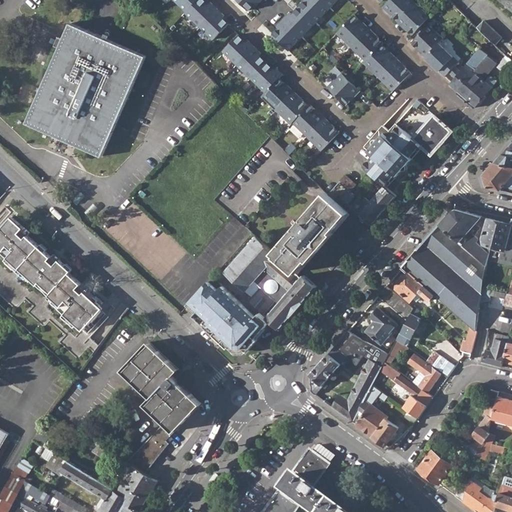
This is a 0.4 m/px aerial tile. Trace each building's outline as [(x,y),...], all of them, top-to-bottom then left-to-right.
[(174,0),(187,12),(199,0),(174,0)] [(186,13),(200,27),(218,9),(212,3),(211,2),(209,3),(206,0),(199,0),(187,12),(186,13)] [(259,4),(262,0),(239,0),(249,10),(256,3),(258,5),(259,4)] [(307,0),(301,6),(318,22),(332,7),(323,0),(307,0)] [(393,11),(400,18),(418,0),(417,0),(388,0),(385,4),(393,11)] [(409,27),(415,32),(426,21),(432,15),(418,0),(400,18),(409,27)] [(293,12),(286,19),(304,36),(318,22),(301,6),(298,9),(294,13),(293,12)] [(219,11),(218,9),(200,27),(214,40),(230,24),(223,17),(225,16),(219,11)] [(338,32),(352,46),(369,27),(365,22),(355,13),(338,32)] [(290,50),(304,36),(286,19),(280,24),(279,26),(280,28),(274,34),(290,50)] [(479,26),(496,44),(503,37),(485,20),(479,26)] [(88,30),(71,22),(67,30),(64,37),(60,45),(26,123),(53,135),(71,143),(79,147),(103,157),(147,56),(112,41),(97,34),(88,30)] [(421,49),(427,55),(440,42),(444,38),(430,24),(413,42),(421,49)] [(352,46),(367,60),(383,43),(384,42),(377,35),(369,27),(352,46)] [(225,51),(238,64),(255,46),(249,40),(248,40),(246,42),(240,35),(225,51)] [(445,75),(450,72),(456,65),(460,62),(440,42),(427,55),(426,56),(437,67),(445,75)] [(365,62),(380,75),(397,57),(393,53),(383,43),(367,60),(365,62)] [(238,64),(253,78),(268,62),(260,55),(263,53),(259,50),(255,46),(238,64)] [(481,48),(467,65),(474,72),(488,54),(481,48)] [(500,64),(507,70),(511,64),(511,59),(508,55),(500,64)] [(380,75),(395,89),(412,71),(405,64),(397,57),(380,75)] [(253,78),(267,91),(280,78),(284,74),(278,68),(277,67),(275,69),(268,62),(253,78)] [(450,72),(456,78),(462,71),(456,65),(450,72)] [(486,81),(474,72),(467,65),(462,71),(456,78),(452,82),(451,84),(459,92),(458,93),(474,107),(492,87),(486,81)] [(362,89),(350,78),(343,71),(338,66),(331,73),(330,75),(335,80),(329,86),(347,103),(362,89)] [(491,77),(486,81),(492,87),(497,81),(491,77)] [(263,95),(277,109),(294,91),(286,83),(280,78),(267,91),(263,95)] [(277,109),(291,123),(293,121),(309,105),(300,97),(294,91),(277,109)] [(293,121),(308,135),(324,118),(317,110),(310,104),(309,105),(293,121)] [(424,146),(433,154),(454,131),(435,115),(414,138),(424,146)] [(308,135),(322,150),(326,146),(339,132),(331,124),(324,118),(308,135)] [(380,181),(386,186),(396,173),(399,175),(424,146),(414,138),(398,123),(391,132),(384,126),(365,147),(374,154),(363,166),(380,181)] [(230,212),(247,227),(298,164),(289,155),(285,150),(270,135),(215,199),(230,212)] [(511,142),(495,162),(511,166),(511,142)] [(291,144),(285,150),(289,155),(296,148),(291,144)] [(504,186),(511,188),(511,166),(495,162),(486,171),(484,174),(487,186),(488,187),(501,190),(504,186)] [(487,186),(484,174),(486,171),(484,170),(478,177),(480,185),(488,187),(487,186)] [(340,180),(352,190),(357,184),(346,174),(340,180)] [(329,195),(345,209),(349,205),(350,204),(357,195),(352,190),(340,180),(338,183),(329,195)] [(363,200),(380,215),(397,195),(386,186),(380,181),(363,200)] [(277,255),(298,273),(304,265),(331,233),(348,212),(345,209),(329,195),(325,192),(275,252),(277,254),(277,255)] [(353,207),(372,224),(380,215),(363,200),(357,195),(350,204),(353,207)] [(72,205),(66,200),(63,204),(68,209),(72,205)] [(461,241),(464,244),(472,235),(473,234),(474,235),(481,227),(476,223),(482,215),(456,208),(452,209),(440,223),(461,241)] [(511,225),(511,224),(511,223),(488,217),(483,237),(485,242),(502,248),(503,248),(505,249),(511,225)] [(0,305),(78,376),(101,347),(85,331),(93,322),(94,323),(100,317),(101,317),(105,314),(101,309),(101,306),(104,303),(97,297),(96,298),(91,294),(90,295),(87,292),(89,290),(71,274),(72,272),(61,261),(62,260),(55,255),(53,257),(30,236),(32,233),(26,228),(25,229),(13,218),(0,232),(0,305)] [(471,324),(476,328),(483,284),(486,265),(486,263),(464,244),(461,241),(440,223),(404,265),(410,271),(435,293),(468,322),(468,321),(471,324)] [(511,224),(511,225),(505,249),(503,261),(511,263),(511,224)] [(499,260),(503,248),(502,248),(485,242),(482,243),(481,245),(477,242),(478,239),(474,235),(473,234),(472,235),(464,244),(486,263),(486,265),(495,267),(497,259),(499,260)] [(279,303),(302,278),(298,273),(277,255),(277,254),(275,252),(258,237),(226,272),(253,296),(249,301),(262,312),(267,317),(279,303)] [(430,298),(435,293),(410,271),(396,287),(411,300),(420,290),(430,298)] [(276,326),(280,330),(318,286),(313,282),(305,275),(302,278),(279,303),(267,317),(271,321),(276,326)] [(213,276),(188,305),(222,338),(237,352),(245,350),(271,321),(267,317),(262,312),(257,317),(213,276)] [(320,293),(322,295),(330,286),(326,283),(318,292),(320,293)] [(379,294),(408,318),(412,311),(415,306),(387,284),(379,294)] [(483,296),(490,299),(491,297),(500,299),(503,291),(493,288),(493,287),(485,285),(483,296)] [(397,338),(406,344),(408,341),(426,313),(417,303),(415,306),(412,311),(408,318),(397,338)] [(367,330),(382,343),(398,323),(380,307),(373,316),(376,319),(367,330)] [(470,353),(473,342),(477,329),(476,328),(471,324),(467,339),(463,342),(461,350),(470,353)] [(371,358),(383,365),(384,363),(385,361),(390,352),(356,335),(348,329),(337,342),(352,355),(350,357),(358,364),(365,356),(371,358)] [(483,361),(501,365),(502,360),(507,342),(508,336),(497,333),(492,351),(486,349),(483,361)] [(385,361),(391,363),(400,347),(406,351),(410,347),(406,344),(397,338),(390,352),(385,361)] [(167,422),(133,465),(134,466),(147,474),(172,443),(169,441),(203,403),(174,376),(180,369),(150,341),(124,370),(154,397),(148,404),(167,422)] [(502,360),(511,362),(511,343),(507,342),(502,360)] [(312,392),(316,394),(324,385),(323,383),(347,356),(335,345),(310,374),(312,392)] [(456,365),(434,349),(426,359),(449,375),(456,365)] [(442,372),(415,353),(409,361),(421,370),(413,381),(424,389),(428,392),(442,372)] [(371,358),(348,399),(348,400),(359,409),(373,384),(376,378),(381,369),(383,365),(371,358)] [(381,369),(393,378),(402,384),(419,397),(423,391),(384,363),(383,365),(381,369)] [(353,421),(373,435),(386,418),(388,415),(372,403),(378,395),(385,400),(388,395),(373,384),(359,409),(353,421)] [(470,444),(478,450),(483,443),(491,432),(489,431),(492,419),(497,395),(498,390),(491,388),(485,413),(487,417),(474,434),(476,436),(470,444)] [(424,389),(423,391),(419,397),(422,399),(428,392),(424,389)] [(353,421),(359,409),(348,400),(348,399),(340,395),(332,406),(353,421)] [(511,399),(497,395),(492,419),(511,424),(511,399)] [(418,417),(408,410),(404,416),(414,423),(418,417)] [(46,420),(54,425),(58,419),(50,414),(46,420)] [(398,427),(386,418),(373,435),(386,444),(398,427)] [(0,450),(10,432),(0,426),(0,450)] [(93,451),(122,469),(127,461),(98,443),(93,451)] [(348,511),(314,487),(337,455),(320,443),(314,451),(311,448),(263,511),(348,511)] [(475,454),(486,459),(491,447),(483,443),(478,450),(475,454)] [(474,455),(475,454),(478,450),(470,444),(466,450),(474,455)] [(44,452),(53,457),(56,453),(47,447),(44,452)] [(419,468),(439,483),(452,465),(432,451),(419,468)] [(118,492),(56,453),(53,457),(48,465),(61,474),(63,471),(107,498),(98,511),(139,511),(140,511),(127,503),(129,499),(118,492)] [(13,472),(26,479),(27,476),(29,472),(18,465),(13,472)] [(147,474),(134,466),(123,484),(148,499),(159,481),(147,474)] [(0,511),(9,511),(14,503),(18,493),(21,488),(26,479),(13,472),(0,497),(0,511)] [(216,475),(214,473),(208,483),(212,486),(218,476),(216,475)] [(498,495),(496,505),(511,509),(511,478),(504,476),(498,495)] [(26,479),(21,488),(27,491),(46,501),(50,494),(31,483),(26,479)] [(498,495),(494,493),(493,497),(488,496),(481,490),(483,488),(470,479),(469,483),(464,501),(478,511),(493,511),(496,505),(498,495)] [(460,480),(457,490),(456,496),(464,501),(469,483),(460,480)] [(446,488),(456,496),(457,490),(450,483),(446,488)] [(127,503),(140,511),(148,499),(123,484),(118,492),(129,499),(127,503)] [(485,484),(483,488),(481,490),(488,496),(493,497),(494,493),(495,490),(485,484)] [(21,488),(18,493),(24,496),(27,491),(21,488)] [(53,489),(50,494),(62,501),(80,511),(85,511),(87,508),(53,489)] [(24,509),(29,511),(52,511),(46,509),(48,506),(42,503),(40,505),(24,496),(18,493),(14,503),(24,509)] [(80,511),(62,501),(59,507),(67,511),(80,511)] [(22,511),(24,509),(14,503),(9,511),(22,511)]
